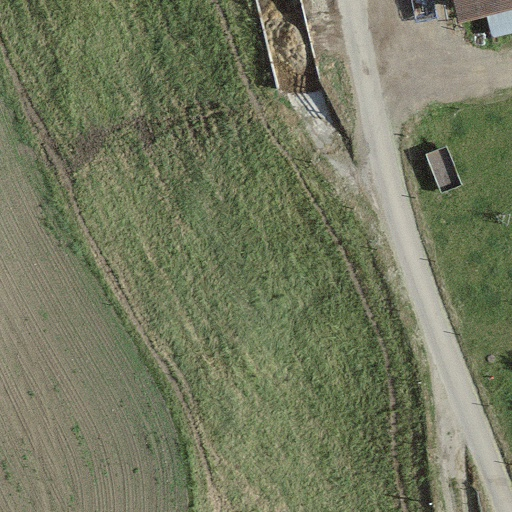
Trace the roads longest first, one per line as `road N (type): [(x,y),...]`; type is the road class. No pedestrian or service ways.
road 1 (unclassified): [(352,0),(385,189),(509,511)]
road 2 (track): [(367,100),(511,65)]
road 3 (track): [(455,366),(446,406),(463,511)]
